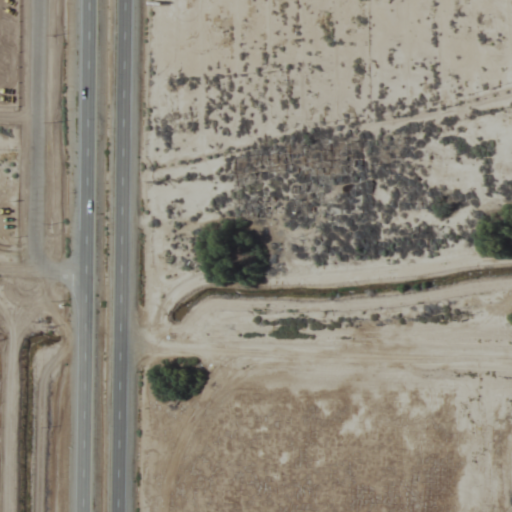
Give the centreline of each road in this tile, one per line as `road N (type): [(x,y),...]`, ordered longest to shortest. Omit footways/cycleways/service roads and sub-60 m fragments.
road 1 (trunk): [(81,0),(75,511)]
road 2 (trunk): [(114,511),(120,0)]
road 3 (residential): [(34,270),(37,0)]
